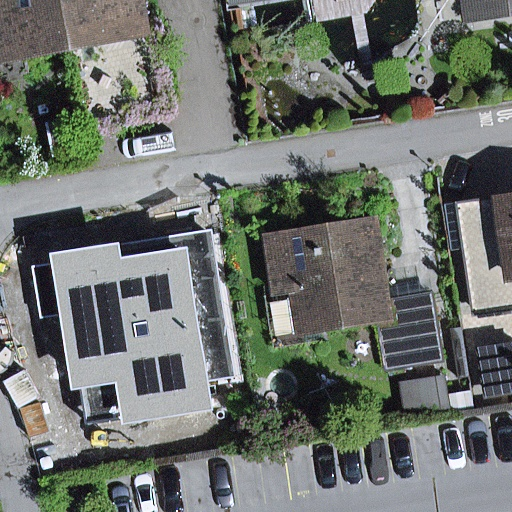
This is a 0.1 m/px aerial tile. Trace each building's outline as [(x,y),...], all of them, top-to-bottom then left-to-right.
[(157,43),(150,44),(141,0),(0,0),(0,50),(2,50),(4,61),(73,47),(102,42),(106,61),(77,66),(76,67),(85,111),(89,127),(128,118),(128,110),(168,102),(157,43)] [(511,0),(472,0),(475,17),(511,11),(511,0)] [(77,66),(106,61),(102,42),(73,47),(77,66)] [(49,118),(58,160),(87,153),(82,128),(89,127),(85,111),(49,118)] [(511,308),(511,254),(505,202),(463,208),(478,314),(511,308)] [(305,334),(381,322),(391,320),(388,304),(376,221),(269,238),(277,295),(299,291),(305,334)] [(168,254),(61,271),(68,312),(89,309),(98,366),(184,353),(168,254)] [(433,297),(388,304),(391,320),(381,322),(388,370),(443,362),(433,297)]
